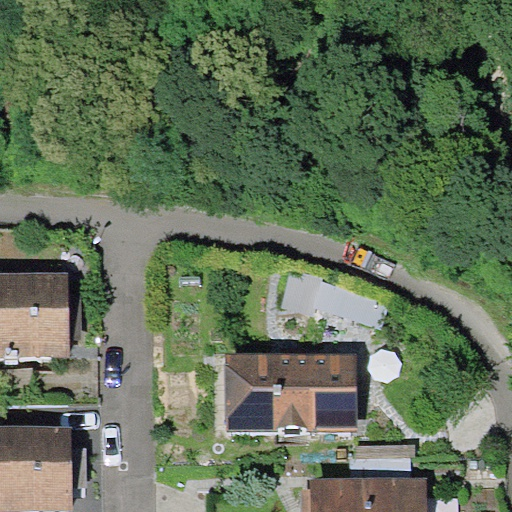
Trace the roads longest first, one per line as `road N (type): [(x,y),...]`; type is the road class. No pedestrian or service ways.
road 1 (residential): [(511,381),(446,307),(373,268),(302,241),(123,215)]
road 2 (residential): [(131,511),(123,215)]
road 3 (track): [(484,0),(491,134),(511,173)]
road 4 (residential): [(123,215),(0,206)]
